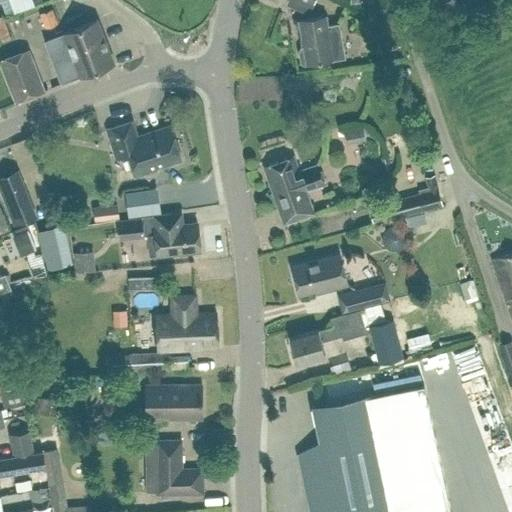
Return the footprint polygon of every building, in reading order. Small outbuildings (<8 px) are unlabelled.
[(462,10),(455,0),(443,0),(452,16),(462,10)] [(40,11),(45,26),(58,22),(52,7),(40,11)] [(303,63),(306,62),(344,56),(339,21),(326,23),(324,14),(298,18),(304,48),(301,49),(298,52),(300,61),(303,63)] [(113,61),(97,18),(44,38),(60,82),(113,61)] [(28,47),(0,57),(0,59),(15,99),(44,88),(28,47)] [(132,120),(106,128),(114,150),(116,150),(118,156),(128,153),(132,164),(134,164),(148,177),(157,167),(156,165),(170,161),(172,166),(186,161),(178,138),(175,139),(170,124),(149,130),(148,130),(146,134),(137,137),(132,120)] [(313,212),(305,189),(326,183),(319,162),(298,169),(293,154),(263,165),(283,223),(313,212)] [(18,168),(0,175),(0,189),(14,225),(36,216),(18,168)] [(418,191),(415,192),(368,205),(372,223),(419,210),(442,204),(434,173),(424,176),(427,185),(417,188),(418,191)] [(155,185),(124,189),(127,214),(159,209),(155,185)] [(116,202),(93,205),(94,219),(117,216),(116,202)] [(0,230),(8,228),(0,207),(0,230)] [(141,216),(117,218),(119,235),(147,232),(150,254),(157,253),(200,249),(197,221),(182,222),(181,210),(153,213),(153,214),(141,215),(141,216)] [(63,225),(37,231),(46,269),(72,264),(63,225)] [(20,254),(34,249),(26,229),(12,235),(20,254)] [(89,268),(88,249),(75,250),(76,269),(89,268)] [(511,251),(492,258),(511,315),(511,251)] [(339,252),(290,265),(298,294),(325,287),(325,289),(347,283),(339,252)] [(0,273),(0,290),(10,287),(5,272),(0,273)] [(155,274),(127,275),(128,288),(155,287),(155,274)] [(360,306),(362,305),(375,349),(378,362),(401,355),(391,317),(383,319),(378,301),(388,298),(383,281),(356,289),(360,306)] [(171,312),(155,313),(157,347),(217,345),(216,311),(195,311),(194,293),(170,294),(171,312)] [(342,338),(349,335),(365,331),(359,307),(330,316),(332,324),(288,336),(295,362),(324,354),(320,340),(341,334),(342,338)] [(127,324),(126,308),(111,309),(112,324),(127,324)] [(511,338),(498,344),(509,385),(511,394),(511,338)] [(111,353),(112,369),(168,366),(167,350),(111,353)] [(0,378),(0,390),(3,405),(24,401),(19,375),(0,378)] [(318,440),(297,453),(309,511),(450,511),(423,382),(391,388),(311,406),(315,424),(318,440)] [(202,383),(146,384),(147,419),(203,417),(202,383)] [(37,395),(38,412),(60,411),(59,394),(37,395)] [(0,450),(0,454),(33,449),(29,428),(9,432),(12,448),(0,450)] [(182,438),(157,439),(158,493),(183,492),(182,438)] [(46,467),(49,485),(63,482),(56,447),(43,450),(46,467)] [(0,454),(0,474),(46,467),(43,450),(33,451),(33,449),(0,454)] [(30,487),(28,477),(14,480),(15,490),(30,487)] [(90,511),(116,511),(116,502),(89,504),(90,511)] [(453,511),(466,511),(466,502),(453,503),(453,511)]
